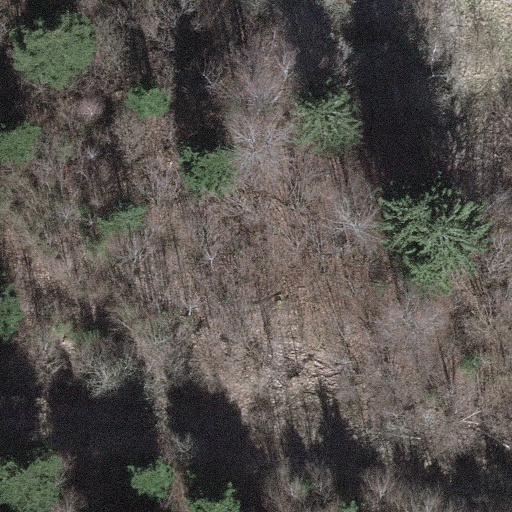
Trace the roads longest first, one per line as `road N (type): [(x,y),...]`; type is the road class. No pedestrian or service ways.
road 1 (track): [(0,232),(263,458),(0,416)]
road 2 (track): [(263,458),(511,499)]
